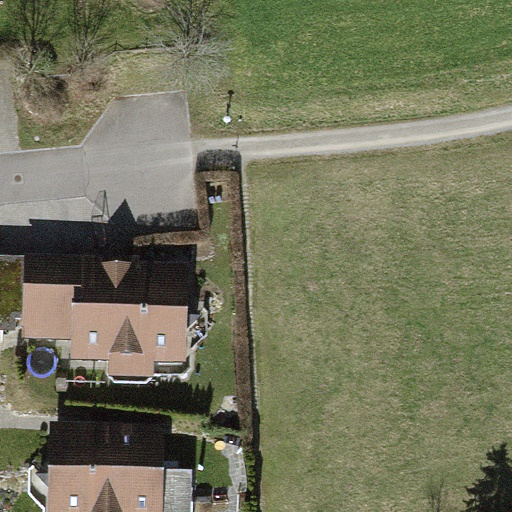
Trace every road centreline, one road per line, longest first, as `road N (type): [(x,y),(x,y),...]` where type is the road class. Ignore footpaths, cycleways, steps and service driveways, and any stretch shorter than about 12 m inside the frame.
road 1 (track): [(511,118),(394,144),(153,162)]
road 2 (residential): [(0,176),(153,162)]
